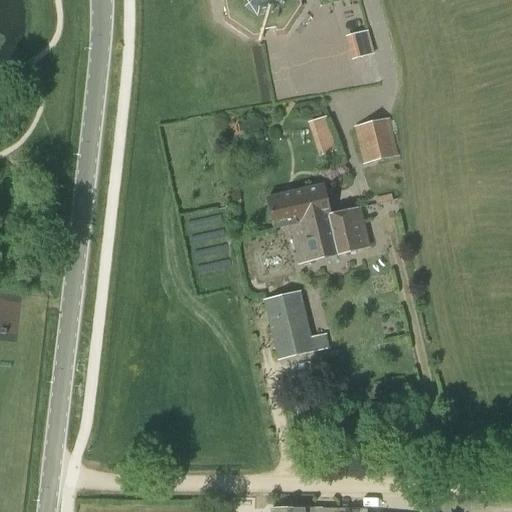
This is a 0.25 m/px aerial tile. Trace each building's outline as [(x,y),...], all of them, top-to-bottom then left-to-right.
[(223,0),(226,18),(223,18),(224,23),(252,42),(263,40),(259,18),(259,17),(270,15),(271,16),(275,37),(286,36),(305,7),(304,3),(301,3),(300,0),(223,0)] [(356,60),(372,56),(369,44),(353,48),(356,60)] [(324,118),(312,121),(315,130),(327,127),(324,118)] [(389,119),(353,128),(362,165),(398,157),(389,119)] [(274,231),(289,227),(330,217),(323,186),(267,200),(274,231)] [(289,227),(299,266),(369,249),(360,210),(330,217),(289,227)] [(265,302),(279,361),(313,353),(300,295),(265,302)]
